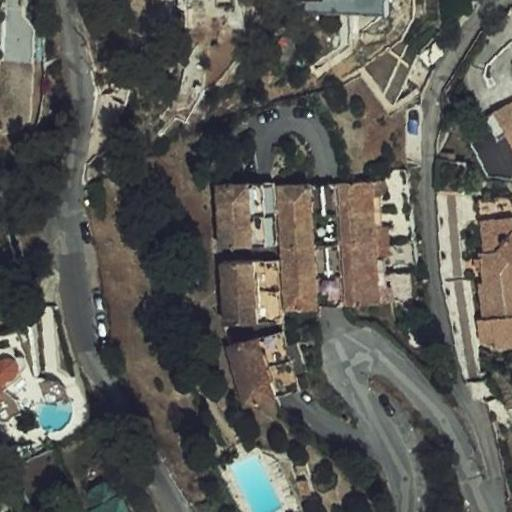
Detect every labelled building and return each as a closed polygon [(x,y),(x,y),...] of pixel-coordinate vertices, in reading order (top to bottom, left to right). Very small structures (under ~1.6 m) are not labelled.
[(336,0),(337,10),(357,10),(357,0),(359,0),(362,0),(361,0),(336,0)] [(449,142),(453,155),(457,167),(484,170),(487,166),(487,160),(480,142),(489,138),(490,139),(511,129),(511,42),(497,49),(509,78),(462,100),(470,120),(447,129),(449,142)] [(354,183),(351,169),(337,171),(340,186),(354,183)] [(356,277),(350,245),(345,215),(340,186),(337,171),(304,176),(325,297),(358,291),(356,277)] [(321,300),(299,177),(274,181),(295,304),(321,300)] [(259,310),(295,304),(274,181),(238,187),(259,310)] [(232,185),(208,189),(220,250),(243,246),(232,185)] [(463,272),(458,274),(467,308),(461,309),(468,332),(482,327),(484,333),(509,326),(509,321),(511,319),(511,294),(505,269),(508,268),(507,261),(501,258),(508,241),(511,242),(511,215),(488,222),(486,216),(479,218),(468,185),(442,192),(448,214),(452,212),(461,243),(455,244),(463,272)] [(220,250),(208,189),(175,195),(187,256),(220,250)] [(359,213),(345,215),(350,245),(364,243),(359,213)] [(246,262),(223,266),(234,327),(257,322),(246,262)] [(189,272),(200,334),(234,327),(223,266),(189,272)] [(370,275),(356,277),(358,291),(372,288),(370,275)] [(401,326),(417,323),(417,317),(415,307),(412,297),(396,300),(401,326)] [(259,334),(235,342),(256,401),(281,391),(259,334)] [(204,353),(226,412),(256,401),(235,342),(204,353)] [(161,385),(168,382),(162,367),(154,370),(161,385)] [(114,489),(117,481),(110,468),(101,466),(89,473),(85,482),(92,493),(101,496),(114,489)] [(313,491),(307,477),(298,481),(304,495),(313,491)] [(126,511),(134,511),(117,481),(114,489),(126,511)] [(126,511),(114,489),(101,496),(92,493),(89,495),(99,511),(126,511)]
